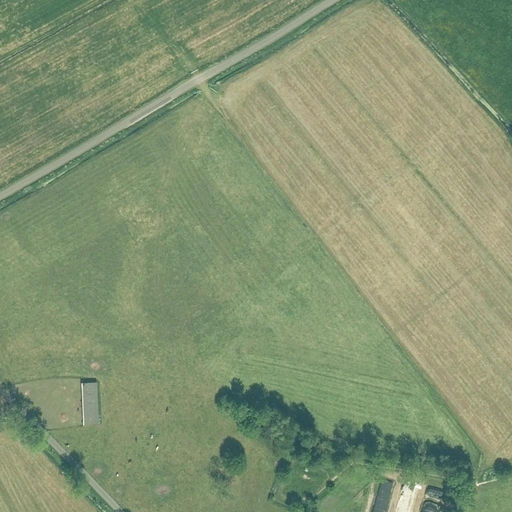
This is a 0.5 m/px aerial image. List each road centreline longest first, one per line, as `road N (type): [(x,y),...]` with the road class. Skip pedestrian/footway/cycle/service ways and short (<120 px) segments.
road 1 (unclassified): [(0,197),(332,0)]
road 2 (unclassified): [(122,511),(0,379)]
